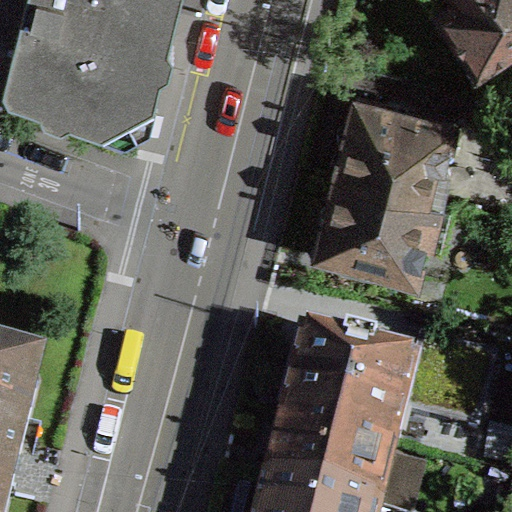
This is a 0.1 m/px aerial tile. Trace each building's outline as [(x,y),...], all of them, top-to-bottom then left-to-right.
[(0,0),(0,81),(8,77),(1,75),(20,0),(0,0)] [(20,0),(1,75),(8,77),(40,89),(44,98),(61,104),(70,100),(101,111),(154,83),(161,57),(169,52),(173,34),(168,26),(174,0),(20,0)] [(511,0),(437,0),(478,62),(511,39),(511,0)] [(337,172),(423,194),(433,156),(443,158),(443,156),(452,120),(357,96),(337,172)] [(423,194),(337,172),(318,248),(318,249),(415,273),(424,236),(430,238),(439,200),(440,200),(440,198),(423,194)] [(405,415),(418,364),(375,353),(377,346),(347,338),(345,345),(302,335),(290,378),(296,380),(287,416),(385,441),(392,412),(405,415)] [(511,363),(472,353),(465,381),(511,392),(511,363)] [(0,511),(5,511),(39,378),(0,367),(0,511)] [(385,441),(287,416),(271,479),(369,504),(385,441)] [(366,511),(369,504),(271,479),(262,511),(366,511)]
